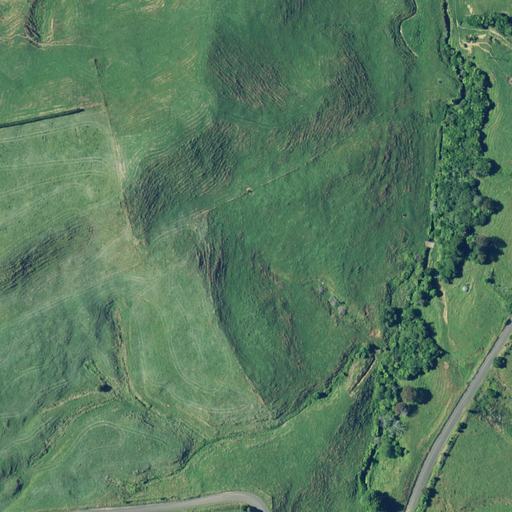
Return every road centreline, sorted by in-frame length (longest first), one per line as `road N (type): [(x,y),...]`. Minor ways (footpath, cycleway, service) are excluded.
road 1 (unclassified): [(408,511),(434,450),(511,317)]
road 2 (unclassified): [(106,511),(221,497),(255,511)]
